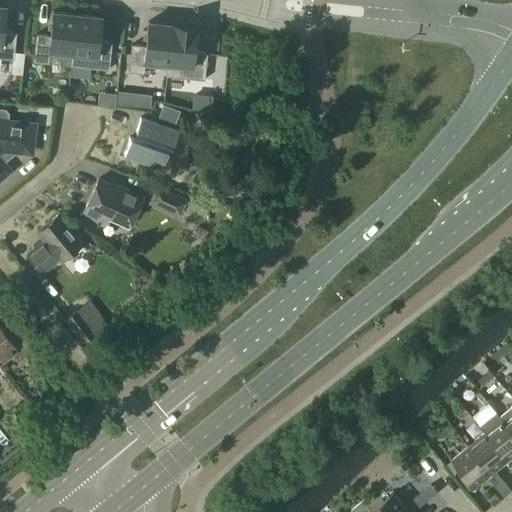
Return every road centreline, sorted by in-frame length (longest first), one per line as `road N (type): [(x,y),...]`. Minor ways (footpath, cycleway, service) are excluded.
road 1 (secondary): [(511,55),(460,131),(385,213),(75,472)]
road 2 (secondary): [(119,498),(511,173)]
road 3 (unclassified): [(244,0),(473,24),(511,38)]
road 4 (residential): [(78,123),(59,167),(0,217)]
